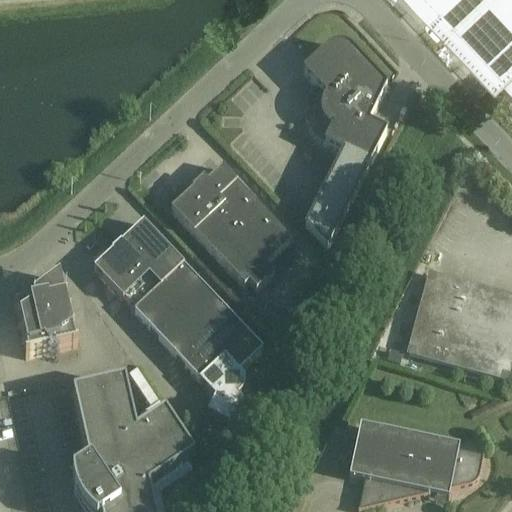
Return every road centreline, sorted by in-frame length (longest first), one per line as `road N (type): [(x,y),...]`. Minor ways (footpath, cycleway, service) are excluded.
road 1 (unclassified): [(0,268),(43,244),(304,0)]
road 2 (unclassified): [(359,0),(511,158)]
